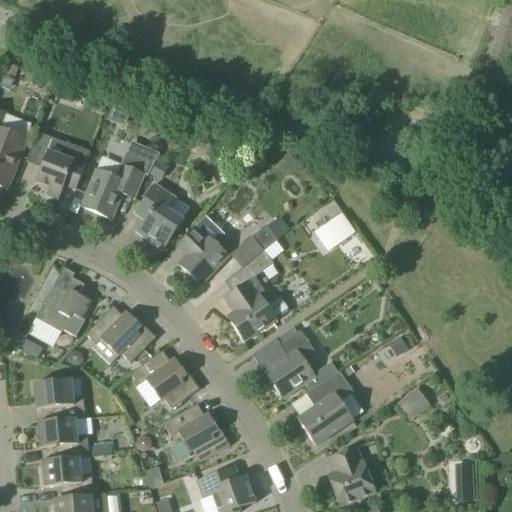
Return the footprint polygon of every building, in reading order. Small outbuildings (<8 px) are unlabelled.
[(510,74),(511,68),(511,0),(496,0),(478,65),(510,74)] [(511,118),(511,82),(507,81),(496,112),(511,118)] [(0,187),(7,190),(25,141),(0,131),(0,124),(4,115),(0,113),(0,187)] [(76,192),(90,153),(68,145),(63,159),(48,153),(36,185),(50,190),(47,197),(58,202),(64,187),(76,192)] [(97,172),(82,209),(111,221),(121,195),(135,201),(145,176),(148,178),(160,155),(137,146),(128,169),(121,166),(116,180),(97,172)] [(163,252),(183,222),(167,212),(175,200),(154,186),(134,215),(145,222),(136,234),(163,252)] [(341,214),(317,231),(331,251),(355,233),(341,214)] [(245,269),(263,254),(277,242),(267,229),(266,227),(233,255),(245,269)] [(205,236),(204,238),(195,229),(179,245),(188,255),(178,265),(201,287),(229,259),(219,249),(205,236)] [(273,266),(263,254),(245,269),(225,284),(232,295),(224,300),(239,322),(232,326),(245,344),(276,322),(276,321),(289,312),(280,298),(266,307),(249,282),(273,266)] [(79,297),(84,287),(72,281),(66,291),(63,293),(54,288),(36,320),(61,335),(63,332),(76,339),(85,322),(82,320),(91,303),(79,297)] [(122,318),(113,309),(86,336),(96,346),(101,341),(118,359),(121,356),(131,365),(156,340),(148,333),(147,334),(126,314),(122,318)] [(293,331),(278,341),(281,346),(296,335),(293,331)] [(283,400),(304,386),(314,378),(303,362),(315,353),(300,332),(296,335),(281,346),(280,346),(288,358),(265,374),(283,400)] [(19,351),(26,338),(17,333),(10,346),(19,351)] [(399,341),(387,349),(395,361),(407,354),(399,341)] [(170,364),(162,353),(131,376),(139,387),(146,383),(160,402),(163,400),(172,411),(199,391),(194,383),(192,385),(175,360),(170,364)] [(354,394),(344,381),(340,375),(339,374),(338,375),(309,394),(306,396),(315,409),(297,421),(316,448),(353,422),(353,421),(340,404),(351,396),(354,394)] [(73,399),(71,382),(34,385),(37,412),(58,410),(59,422),(38,424),(38,425),(86,420),(83,398),(73,399)] [(408,425),(430,407),(416,390),(394,409),(408,425)] [(204,418),(197,406),(164,425),(171,438),(178,434),(183,443),(174,448),(174,452),(179,461),(182,462),(194,455),(200,465),(230,448),(225,439),(223,440),(209,415),(204,418)] [(77,438),(75,422),(86,421),(86,420),(38,425),(41,451),(62,449),(63,461),(42,463),(42,464),(90,460),(87,437),(77,438)] [(333,475),(329,477),(328,477),(341,509),(375,496),(363,464),(362,464),(357,450),(328,461),(333,475)] [(81,477),(79,461),(90,460),(42,464),(45,490),(65,488),(67,500),(54,502),(93,498),(91,476),(81,477)] [(147,487),(159,484),(155,468),(143,472),(147,487)] [(240,480),(236,470),(236,468),(197,483),(203,501),(212,498),(217,511),(239,511),(256,505),(246,478),(240,480)] [(456,490),(456,502),(474,501),(474,490),(456,490)] [(106,511),(105,497),(93,498),(54,502),(54,511),(106,511)]
